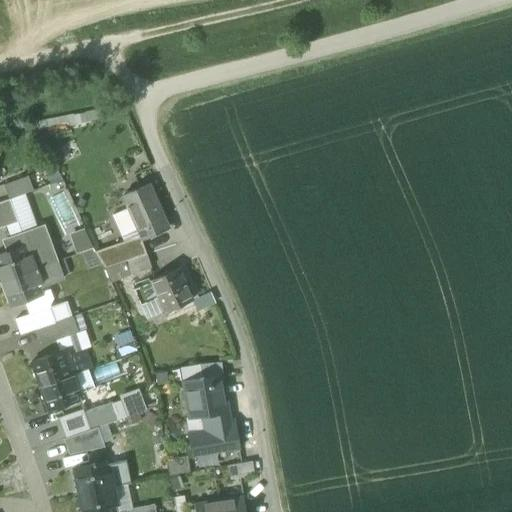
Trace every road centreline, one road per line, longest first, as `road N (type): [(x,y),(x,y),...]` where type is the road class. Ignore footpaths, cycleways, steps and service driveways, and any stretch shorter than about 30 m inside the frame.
road 1 (residential): [(273,511),(249,362),(149,142),(138,98)]
road 2 (unclassified): [(138,98),(492,0)]
road 3 (unclassified): [(0,67),(111,41),(138,98)]
road 4 (track): [(111,41),(278,0)]
road 5 (residential): [(41,511),(0,395)]
